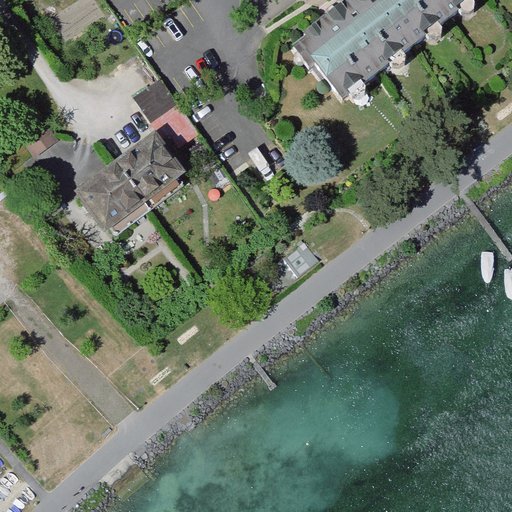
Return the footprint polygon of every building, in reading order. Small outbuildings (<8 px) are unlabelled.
[(360,0),(295,52),(349,119),(498,0),(360,0)] [(158,85),(130,103),(148,130),(176,112),(158,85)] [(61,145),(39,116),(15,133),(38,163),(61,145)] [(157,146),(119,171),(145,209),(184,184),(157,146)] [(119,171),(78,200),(104,236),(145,209),(119,171)] [(307,244),(261,279),(275,297),(321,262),(307,244)]
